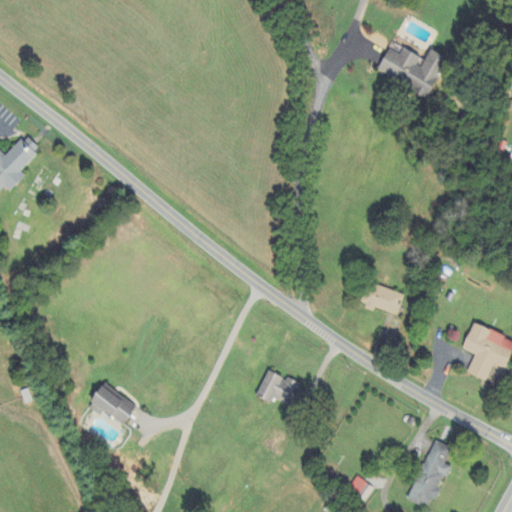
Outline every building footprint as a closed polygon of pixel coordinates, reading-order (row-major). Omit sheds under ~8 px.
[(397,317),(404,296),(369,283),(360,306),(374,311),(375,308),(397,317)] [(505,370),(511,353),(511,340),(473,324),(462,350),(475,356),(468,374),(486,382),(493,365),(505,370)] [(270,404),(272,399),(295,410),(305,388),(287,380),(268,372),(256,398),(270,404)] [(124,427),(137,405),(102,385),(88,409),(102,417),(103,414),(124,427)] [(450,467),(444,464),(452,449),(435,442),(408,500),(430,510),(439,490),(440,490),(450,467)] [(364,502),(374,489),(357,478),(348,491),(364,502)]
